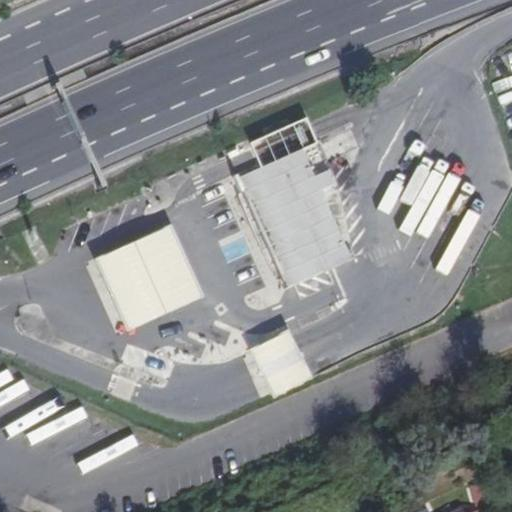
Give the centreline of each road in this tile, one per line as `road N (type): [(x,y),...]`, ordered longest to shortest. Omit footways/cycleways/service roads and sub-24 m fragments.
road 1 (trunk): [(0,165),(388,0)]
road 2 (trunk): [(140,0),(0,61)]
